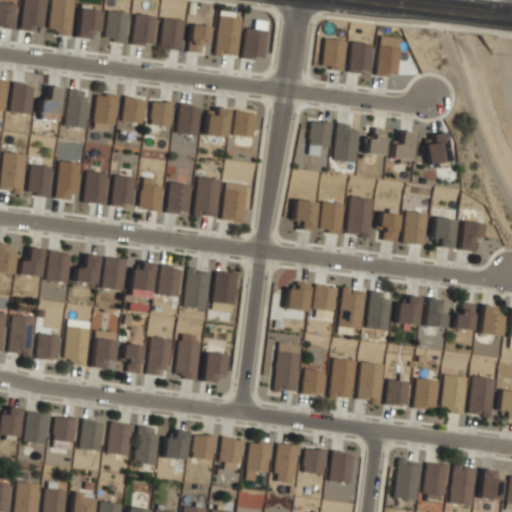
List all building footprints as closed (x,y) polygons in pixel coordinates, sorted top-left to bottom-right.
[(42,29),(43,0),(19,0),(19,28),(42,29)] [(68,36),(71,0),(48,0),(46,28),(54,29),(53,34),(68,36)] [(0,25),(10,27),(13,3),(0,1),(0,25)] [(74,36),(96,37),(97,10),(76,9),(74,36)] [(121,42),(126,13),(106,9),(101,39),(121,42)] [(151,44),(153,15),(132,14),(130,43),(151,44)] [(232,57),(238,18),(217,15),(211,54),(232,57)] [(158,47),(179,48),(181,18),(159,17),(158,47)] [(263,22),(253,21),(253,29),(241,28),(240,59),(261,59),(263,22)] [(187,51),(203,50),(202,26),(186,27),(187,51)] [(318,66),(339,69),(343,40),(322,37),(318,66)] [(369,43),(348,42),(346,71),(367,72),(369,43)] [(372,73),(394,76),(398,47),(377,44),(372,73)] [(36,99),(35,113),(55,114),(57,87),(46,86),(45,100),(36,99)] [(66,89),(61,125),(81,128),(87,92),(66,89)] [(9,92),(8,111),(24,112),(25,93),(9,92)] [(93,93),(90,129),(110,131),(113,95),(93,93)] [(141,122),(142,98),(120,97),(119,121),(141,122)] [(148,125),(166,125),(166,102),(148,102),(148,125)] [(173,133),(195,135),(198,106),(176,104),(173,133)] [(252,113),(232,111),(229,134),(249,137),(252,113)] [(203,135),(220,135),(220,116),(203,116),(203,135)] [(304,154),(317,155),(318,146),(326,147),(328,122),(308,120),(304,154)] [(356,130),(347,129),(348,123),(334,122),(330,160),(352,162),(356,130)] [(364,138),(362,153),(380,154),(383,129),(371,127),(370,139),(364,138)] [(421,144),(425,164),(447,160),(441,132),(428,134),(430,142),(421,144)] [(0,190),(18,193),(23,154),(0,151),(0,190)] [(51,198),(72,201),(77,163),(56,161),(51,198)] [(47,166),(27,164),(24,194),(44,196),(47,166)] [(81,202),(101,203),(102,172),(82,171),(81,202)] [(130,205),(130,176),(110,176),(110,205),(130,205)] [(216,179),(194,177),(191,215),(212,217),(216,179)] [(135,206),(155,210),(159,186),(139,182),(135,206)] [(187,184),(166,182),(163,212),(183,214),(187,184)] [(242,182),(220,182),(220,219),(242,219),(242,182)] [(370,198),(347,196),(343,234),(366,237),(370,198)] [(298,221),(297,229),(310,231),(313,201),(292,199),(290,220),(298,221)] [(316,230),(337,232),(341,204),(320,201),(316,230)] [(422,244),(423,212),(401,211),(400,243),(422,244)] [(380,227),(380,240),(394,240),(395,213),(376,212),(375,227),(380,227)] [(435,239),(434,246),(448,248),(452,219),(431,216),(427,237),(435,239)] [(470,237),(477,237),(479,223),(458,221),(455,249),(469,251),(470,237)] [(0,272),(8,273),(10,244),(0,243),(0,272)] [(15,273),(35,276),(39,248),(19,245),(15,273)] [(43,279),(63,281),(65,252),(45,250),(43,279)] [(71,281),(92,283),(94,255),(82,254),(81,263),(72,262),(71,281)] [(121,258),(102,256),(98,287),(118,289),(121,258)] [(125,295),(145,298),(150,263),(137,261),(136,268),(129,267),(125,295)] [(174,296),(177,267),(157,265),(154,293),(174,296)] [(181,306),(202,308),(205,271),(183,269),(181,306)] [(209,302),(229,304),(232,273),(212,270),(209,302)] [(283,288),(282,309),(304,310),(306,282),(293,281),(293,288),(283,288)] [(331,310),(332,286),(311,285),(310,309),(331,310)] [(334,333),(349,335),(350,328),(357,329),(362,290),(339,287),(334,333)] [(364,328),(385,329),(387,298),(380,298),(380,291),(366,291),(364,328)] [(394,302),(393,324),(415,324),(416,296),(403,295),(403,302),(394,302)] [(443,314),(436,314),(437,298),(423,297),(420,326),(442,328),(443,314)] [(471,303),(458,302),(457,314),(451,314),(450,328),(470,330),(471,303)] [(475,333),(496,336),(500,309),(479,305),(475,333)] [(5,354),(27,356),(31,317),(9,315),(5,354)] [(89,332),(69,326),(57,360),(77,367),(89,332)] [(192,379),(197,335),(177,333),(173,372),(180,373),(179,378),(192,379)] [(54,360),(54,335),(35,335),(34,360),(54,360)] [(88,368),(107,369),(109,340),(90,338),(88,368)] [(164,374),(164,338),(146,338),(146,374),(164,374)] [(270,389),(293,392),(299,344),(276,342),(270,389)] [(136,372),(136,346),(121,346),(121,372),(136,372)] [(223,355),(202,352),(198,380),(212,382),(213,375),(220,376),(223,355)] [(326,395),(348,398),(353,361),(331,357),(326,395)] [(353,399),(375,402),(381,364),(359,361),(353,399)] [(298,392),(319,395),(322,370),(302,367),(298,392)] [(461,413),(463,375),(440,374),(438,406),(446,407),(446,412),(461,413)] [(464,413),(487,417),(492,378),(470,375),(464,413)] [(410,407),(432,408),(434,379),(412,378),(410,407)] [(405,380),(384,379),(383,405),(404,405),(405,380)] [(511,391),(497,389),(494,410),(502,411),(501,419),(511,420),(511,391)] [(0,413),(0,434),(15,436),(18,407),(5,406),(4,414),(0,413)] [(21,441),(43,442),(44,412),(23,411),(21,441)] [(65,449),(66,441),(71,441),(72,417),(51,416),(49,448),(65,449)] [(97,450),(100,421),(79,419),(76,449),(97,450)] [(125,455),(128,423),(107,421),(104,453),(125,455)] [(151,464),(156,427),(135,425),(131,462),(151,464)] [(184,431),(171,429),(170,438),(162,436),(159,457),(181,460),(184,431)] [(189,459),(210,459),(211,435),(190,434),(189,459)] [(220,469),(235,470),(238,439),(218,437),(216,461),(221,462),(220,469)] [(270,473),(292,476),(295,446),(274,443),(270,473)] [(243,479),(251,480),(252,468),(259,469),(260,446),(245,445),(243,479)] [(299,473),(320,474),(322,450),(301,448),(299,473)] [(347,483),(349,454),(329,452),(326,481),(347,483)] [(417,461),(394,459),(391,497),(413,500),(417,461)] [(443,463),(424,461),(420,500),(439,502),(443,463)] [(469,505),(473,467),(450,464),(446,502),(469,505)] [(499,479),(491,479),(492,470),(478,469),(476,498),(497,500),(499,479)] [(8,483),(0,482),(0,511),(5,511),(8,483)] [(35,511),(36,482),(13,482),(11,511),(35,511)] [(52,485),(38,497),(45,506),(37,511),(61,511),(57,506),(65,500),(52,485)] [(67,511),(90,511),(92,495),(70,493),(67,511)] [(116,511),(117,505),(97,503),(96,511),(116,511)]
